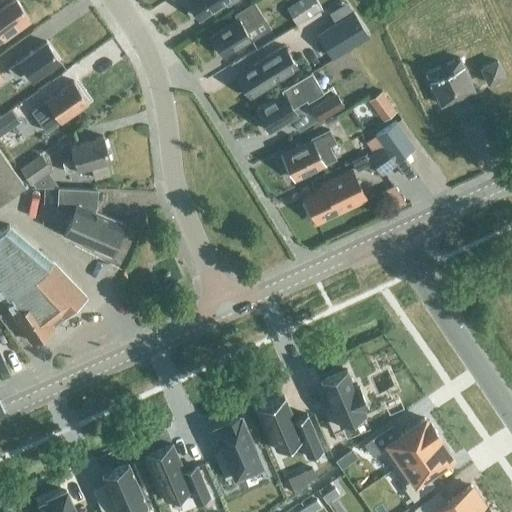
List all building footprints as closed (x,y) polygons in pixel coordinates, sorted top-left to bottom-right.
[(0,41),(28,21),(25,16),(27,15),(16,0),(11,0),(0,8),(0,41)] [(232,0),(187,0),(191,7),(191,9),(195,16),(198,16),(199,17),(212,9),(214,11),(227,2),(227,3),(232,0)] [(295,0),(285,7),(296,24),(320,8),(314,0),(295,0)] [(234,14),(238,20),(211,36),(216,44),(215,46),(219,53),(222,53),(222,55),(236,46),(238,49),(251,40),(245,30),(265,19),(254,2),(234,14)] [(352,12),(317,35),(331,57),(366,34),(352,12)] [(32,80),(59,61),(46,42),(19,61),(9,69),(15,78),(25,70),(32,80)] [(248,96),(296,66),(284,45),(252,65),(252,67),(236,77),(242,85),(241,88),(244,93),(247,94),(248,96)] [(441,104),(473,90),(459,57),(426,72),(441,104)] [(488,83),(504,76),(497,60),(481,67),(488,83)] [(284,93),(256,109),(262,120),(261,123),(264,127),(267,128),(269,131),(297,115),(292,107),(304,100),(306,102),(322,92),(310,72),(282,89),(284,93)] [(390,105),(405,99),(396,77),(381,83),(390,105)] [(60,121),(88,101),(73,81),(46,100),(31,111),(39,122),(53,111),(60,121)] [(310,107),(318,120),(343,106),(335,92),(310,107)] [(10,112),(0,119),(0,135),(18,123),(10,112)] [(395,120),(384,128),(403,154),(414,146),(405,133),(395,120)] [(375,135),(383,145),(367,156),(365,153),(351,160),(357,170),(372,163),(380,174),(396,163),(394,161),(402,155),(403,154),(384,128),(375,135)] [(311,140),(282,155),(288,167),(287,170),(289,174),(292,175),(294,178),(324,164),(335,158),(328,145),(335,142),(329,130),(311,139),(311,140)] [(110,174),(106,162),(109,161),(102,136),(70,145),(74,159),(62,162),(65,172),(77,169),(77,170),(90,166),(94,179),(110,174)] [(0,203),(24,186),(0,151),(0,203)] [(34,158),(18,170),(31,186),(46,174),(34,158)] [(319,181),(323,188),(303,198),(310,210),(308,213),(311,218),(314,219),(315,222),(337,211),(339,213),(343,211),(343,208),(365,197),(351,166),(319,181)] [(96,208),(97,190),(97,189),(58,187),(57,209),(71,215),(63,234),(109,254),(122,224),(95,212),(95,208),(96,208)] [(86,297),(54,264),(8,225),(0,230),(0,296),(2,300),(5,298),(14,313),(13,314),(31,342),(52,328),(86,297)] [(346,369),(320,380),(332,407),(323,411),(332,432),(342,427),(339,420),(364,409),(362,405),(365,403),(356,383),(353,384),(346,369)] [(283,396),(257,407),(276,449),(299,439),(307,457),(322,450),(306,413),(293,419),(283,396)] [(240,416),(214,427),(224,449),(215,454),(225,477),(234,473),(235,475),(260,464),(240,416)] [(372,455),(381,449),(394,467),(437,437),(439,436),(428,420),(426,421),(424,417),(399,435),(392,424),(364,443),(372,455)] [(437,437),(394,467),(407,486),(404,487),(413,499),(433,485),(426,474),(451,457),(437,437)] [(171,444),(146,455),(164,497),(188,487),(194,501),(209,495),(196,465),(183,471),(171,444)] [(113,500),(100,506),(102,511),(147,511),(149,511),(127,463),(102,474),(105,483),(113,500)] [(472,511),(484,504),(470,485),(445,502),(438,491),(414,508),(416,511),(472,511)] [(334,487),(321,496),(326,502),(338,494),(334,487)] [(50,499),(40,503),(44,511),(85,511),(84,509),(77,511),(74,511),(65,490),(49,497),(50,499)] [(311,511),(320,506),(316,499),(304,508),(306,511),(311,511)]
